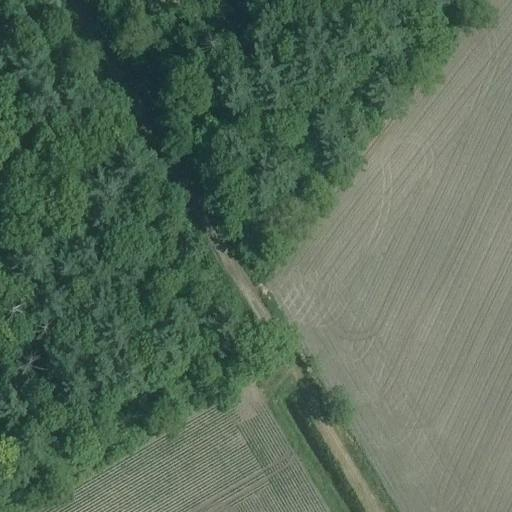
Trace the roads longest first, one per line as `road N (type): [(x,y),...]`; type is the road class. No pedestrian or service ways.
road 1 (track): [(145,130),(371,511)]
road 2 (track): [(62,0),(145,130)]
